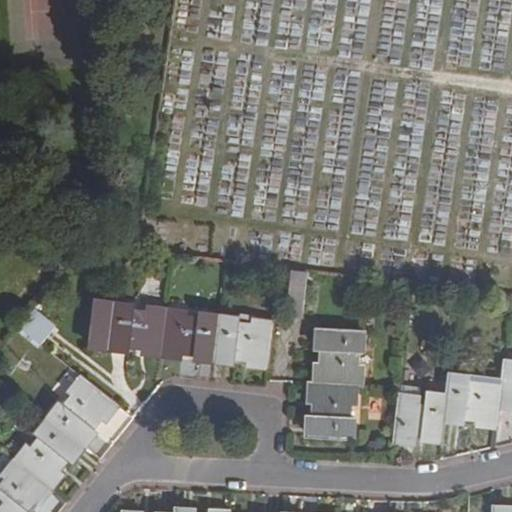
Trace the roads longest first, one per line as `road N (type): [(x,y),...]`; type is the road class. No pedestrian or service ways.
road 1 (residential): [(263,471),(430,480),(511,462)]
road 2 (residential): [(263,471),(268,407),(172,397),(124,463)]
road 3 (residential): [(124,463),(263,471)]
